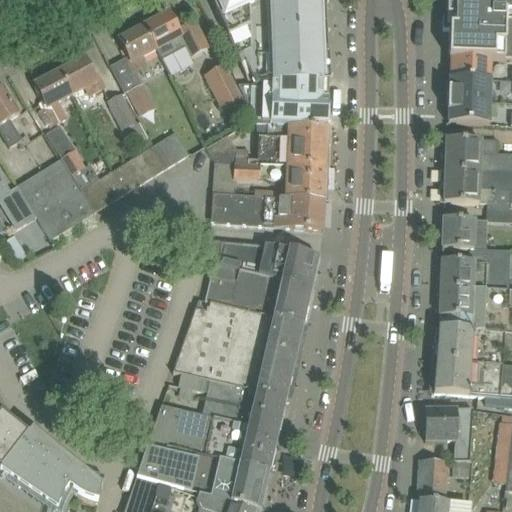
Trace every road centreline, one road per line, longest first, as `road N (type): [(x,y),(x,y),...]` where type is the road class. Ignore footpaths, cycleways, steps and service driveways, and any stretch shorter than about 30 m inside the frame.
road 1 (tertiary): [(374,0),(364,205),(319,511)]
road 2 (tertiary): [(370,511),(398,254),(403,45),(392,0)]
